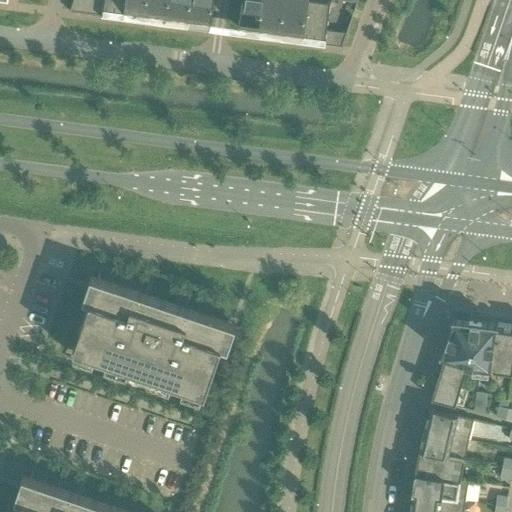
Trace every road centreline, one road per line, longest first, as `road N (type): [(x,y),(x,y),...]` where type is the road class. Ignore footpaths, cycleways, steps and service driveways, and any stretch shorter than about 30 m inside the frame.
road 1 (secondary): [(453,180),(0,120)]
road 2 (secondary): [(0,164),(444,221)]
road 3 (unclassified): [(342,83),(45,40)]
road 4 (residential): [(440,270),(377,511)]
road 5 (unclassified): [(511,16),(453,180)]
road 6 (residential): [(0,228),(39,233),(0,352)]
